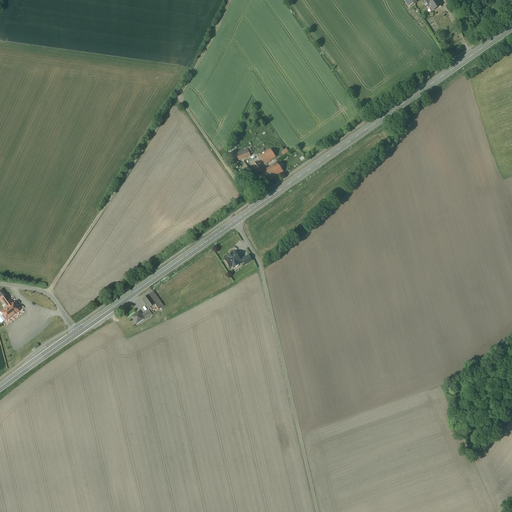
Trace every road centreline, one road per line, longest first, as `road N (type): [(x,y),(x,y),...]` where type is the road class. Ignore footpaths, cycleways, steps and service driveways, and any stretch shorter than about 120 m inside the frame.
road 1 (unknown): [(45,292),(187,78),(224,0)]
road 2 (secondary): [(236,221),(511,26)]
road 3 (unclassified): [(236,221),(264,277),(318,511)]
road 4 (secondary): [(76,333),(236,221)]
